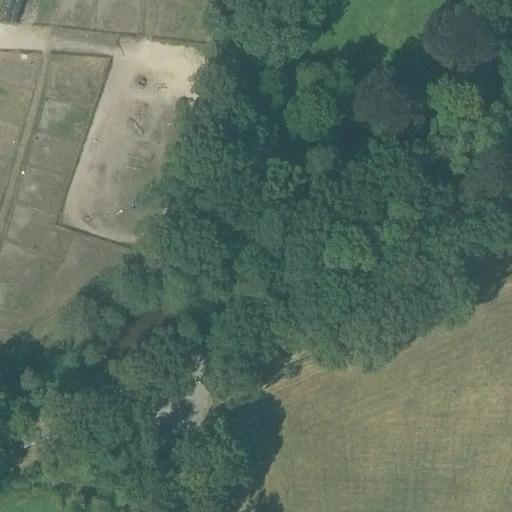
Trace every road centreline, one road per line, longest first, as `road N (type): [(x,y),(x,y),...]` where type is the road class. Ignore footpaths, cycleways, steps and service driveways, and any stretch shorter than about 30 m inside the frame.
road 1 (tertiary): [(169,384),(511,245)]
road 2 (tertiary): [(0,451),(169,384)]
road 3 (tertiary): [(190,511),(169,384)]
